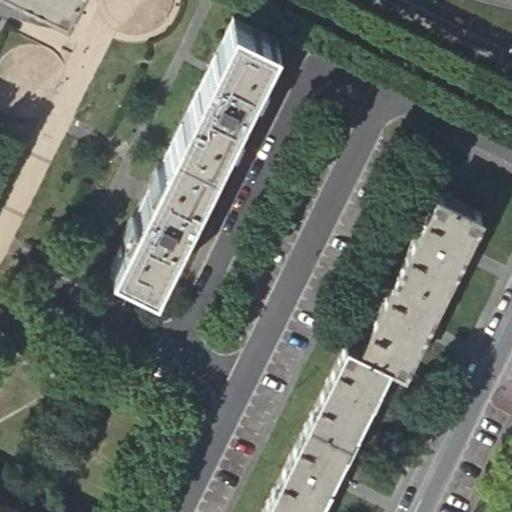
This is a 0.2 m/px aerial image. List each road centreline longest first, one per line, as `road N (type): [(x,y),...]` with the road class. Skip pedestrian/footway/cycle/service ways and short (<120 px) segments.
road 1 (residential): [(174,511),(386,87),(511,149)]
road 2 (residential): [(511,308),(410,511)]
